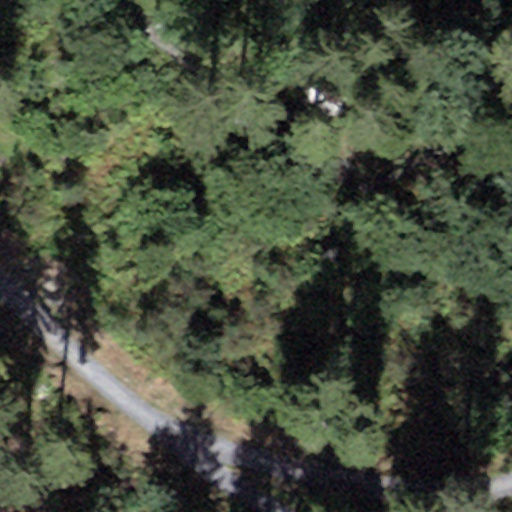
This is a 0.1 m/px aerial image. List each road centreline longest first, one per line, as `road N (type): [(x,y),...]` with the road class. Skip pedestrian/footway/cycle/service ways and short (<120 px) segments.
road 1 (track): [(511,483),(432,491),(360,486),(197,448)]
road 2 (track): [(0,286),(123,402),(197,448)]
